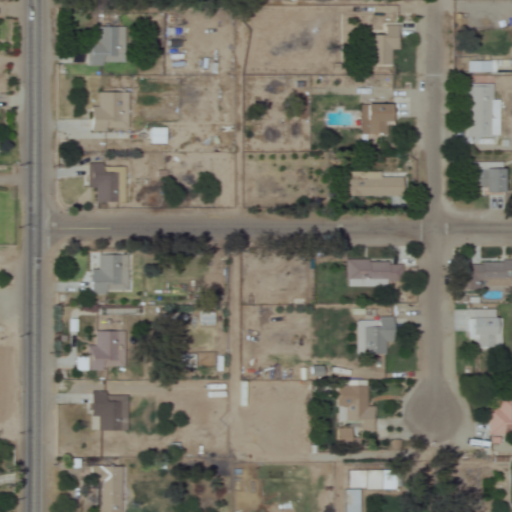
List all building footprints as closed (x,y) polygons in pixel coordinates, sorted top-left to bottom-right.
[(120,26),(93,26),(93,43),(84,43),(84,65),(120,65),(120,26)] [(387,65),(388,50),(396,50),(397,27),(378,26),(377,35),(362,35),(362,65),(387,65)] [(489,84),(462,84),(463,137),(495,137),(495,101),(489,101),(489,84)] [(86,132),(124,131),(123,93),(93,93),(93,106),(85,106),(86,132)] [(357,135),(384,135),(384,105),(357,105),(357,135)] [(161,144),(161,129),(146,129),(146,145),(161,144)] [(468,163),(468,193),(498,193),(498,163),(468,163)] [(92,203),(120,203),(120,166),(84,166),(84,187),(92,187),(92,203)] [(378,172),(337,172),(337,197),(402,197),(402,177),(378,177),(378,172)] [(123,254),(91,255),(91,272),(85,272),(85,295),(101,295),(101,292),(124,291),(123,254)] [(343,262),(343,287),(399,286),(399,261),(343,262)] [(511,261),(462,261),(462,288),(511,287),(511,261)] [(389,342),(389,316),(374,316),(374,309),(361,309),(361,320),(353,320),(353,355),(382,354),(382,342),(389,342)] [(490,310),(465,310),(465,336),(473,336),(473,350),(498,350),(498,319),(491,319),(490,310)] [(121,369),(121,332),(91,331),(91,346),(84,346),(84,369),(121,369)] [(372,407),(364,407),(364,394),(335,394),(334,423),(356,423),(356,433),(372,433),(372,407)] [(86,417),(93,417),(93,431),(123,431),(123,395),(86,395),(86,417)] [(511,395),(493,396),(493,410),(485,410),(485,434),(511,433),(511,395)] [(345,430),(334,430),(334,441),(344,441),(345,430)] [(116,511),(118,467),(88,466),(86,511),(116,511)]
